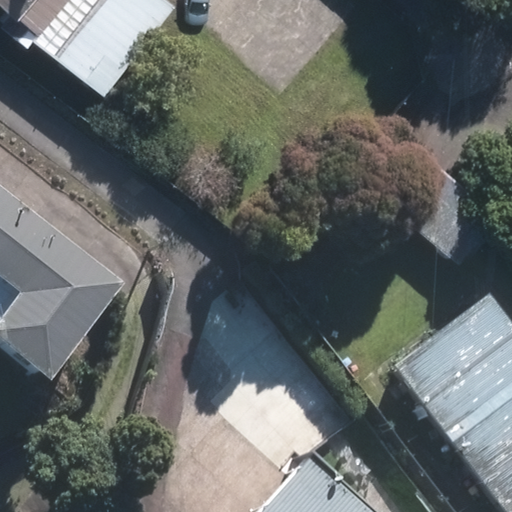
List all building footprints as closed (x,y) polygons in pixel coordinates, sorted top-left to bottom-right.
[(0,0),(0,23),(5,27),(0,33),(0,34),(19,49),(25,42),(96,96),(167,4),(161,0),(0,0)] [(488,222),(381,128),(338,177),(445,271),(488,222)] [(0,385),(17,399),(99,293),(0,216),(0,385)] [(511,511),(511,354),(471,300),(373,373),(476,511),(511,511)] [(334,511),(287,469),(246,511),(334,511)]
